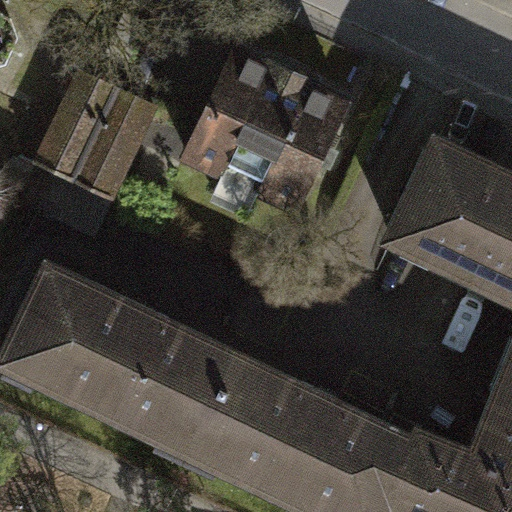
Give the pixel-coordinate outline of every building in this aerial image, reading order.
[(0,0),(0,61),(6,59),(19,33),(13,17),(0,10),(0,0)] [(240,46),(188,154),(297,206),(348,98),(240,46)] [(85,75),(43,165),(75,180),(117,91),(85,75)] [(117,91),(75,180),(112,198),(155,109),(117,91)] [(511,174),(439,140),(394,235),(511,292),(511,369),(507,381),(511,383),(511,174)] [(75,180),(43,165),(26,200),(96,232),(112,198),(75,180)] [(237,357),(58,267),(14,357),(197,442),(237,357)] [(420,444),(237,357),(197,442),(342,511),(388,511),(391,506),(420,444)] [(420,444),(391,506),(403,511),(511,511),(511,383),(507,381),(478,457),(424,434),(420,444)]
